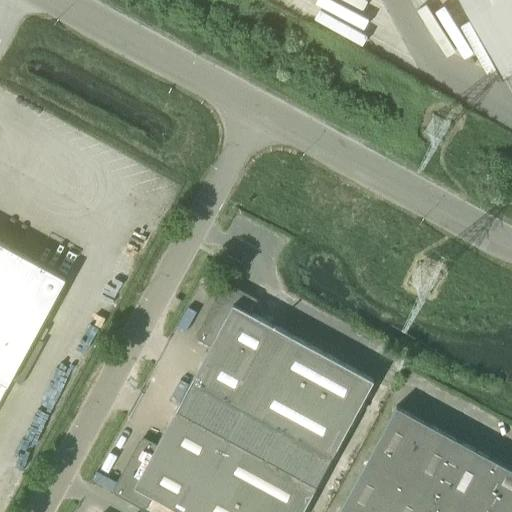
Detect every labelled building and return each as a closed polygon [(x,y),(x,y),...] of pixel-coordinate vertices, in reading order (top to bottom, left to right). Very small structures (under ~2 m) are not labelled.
[(511,0),(466,0),(505,70),(511,66),(511,0)] [(0,399),(66,278),(0,241),(0,399)] [(237,272),(242,263),(228,255),(223,264),(237,272)] [(172,406),(177,409),(317,485),(332,457),(374,380),(252,313),(257,304),(255,299),(229,285),(225,286),(218,298),(219,303),(210,320),(206,321),(199,333),(200,338),(212,344),(192,380),(187,378),(172,406)] [(397,405),(368,459),(400,476),(429,423),(397,405)] [(117,492),(143,506),(147,505),(152,496),(182,511),(302,511),(317,485),(177,409),(157,445),(145,439),(141,441),(134,453),(135,457),(126,474),(122,475),(115,488),(117,492)] [(429,423),(400,476),(432,493),(461,440),(429,423)] [(432,493),(463,511),(478,485),(492,457),(461,440),(432,493)] [(511,468),(492,457),(478,485),(511,503),(511,468)] [(341,511),(380,511),(400,476),(368,459),(339,511),(341,511)] [(400,476),(380,511),(421,511),(432,493),(400,476)] [(511,511),(511,503),(478,485),(463,511),(466,511),(511,511)] [(462,511),(463,511),(432,493),(421,511),(462,511)]
